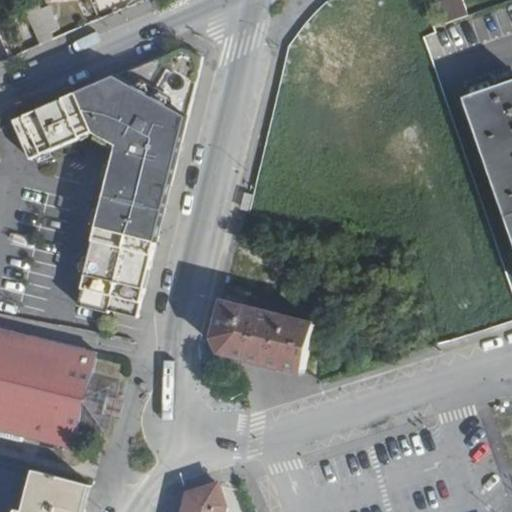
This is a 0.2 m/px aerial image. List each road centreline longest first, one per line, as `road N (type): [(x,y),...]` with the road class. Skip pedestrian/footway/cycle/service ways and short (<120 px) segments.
road 1 (secondary): [(194,429),(190,305),(255,0)]
road 2 (residential): [(194,429),(276,432),(511,362)]
road 3 (residential): [(229,0),(0,99)]
